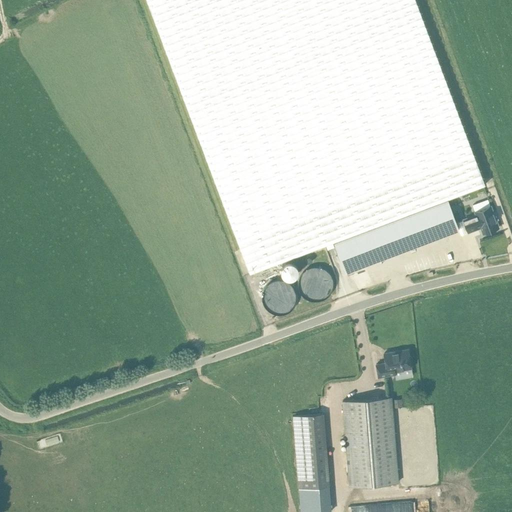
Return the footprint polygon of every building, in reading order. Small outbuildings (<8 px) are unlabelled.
[(147,0),(250,273),(334,241),(486,184),(416,0),(147,0)] [(447,199),(334,242),(346,272),(459,230),(447,199)] [(493,213),(490,206),(475,212),(476,215),(463,220),(468,232),(481,227),(483,233),(498,227),(496,220),(498,219),(495,212),(493,213)] [(290,278),(291,278),(292,278),(293,277),(295,277),(296,276),(297,275),(298,274),(298,273),(299,272),(299,271),(299,270),(299,269),(299,268),(299,267),(299,266),(298,265),(297,264),(297,263),(296,263),(295,262),(294,261),(293,261),(292,261),(291,261),(290,261),(289,261),(288,261),(287,262),(286,262),(285,263),(284,264),(283,265),(283,267),(282,268),(282,269),(282,270),(282,271),(283,272),(283,273),(284,274),(285,275),(285,276),(287,277),(288,277),(289,278),(290,278)] [(315,301),(317,301),(319,301),(322,301),(324,300),(326,299),(327,297),(329,296),(330,294),(331,293),(332,292),(332,291),(333,289),(333,287),(334,285),(334,284),(334,283),(334,282),(333,281),(333,280),(333,279),(333,278),(332,276),(330,274),(330,273),(329,272),(327,271),(326,269),(324,268),(322,267),(319,267),(317,266),(315,267),(313,267),(311,267),(309,268),(308,269),(307,269),(305,271),(303,272),(302,274),(301,275),(301,276),(300,277),(300,278),(299,279),(299,281),(299,282),(299,283),(299,284),(299,285),(299,287),(299,288),(300,290),(301,292),(302,294),(304,296),(305,298),(307,298),(308,299),(310,300),(311,301),(313,301),(315,301)] [(279,315),(281,315),(283,314),(285,314),(287,313),(288,313),(289,312),(291,311),(293,309),(294,308),(295,307),(295,306),(296,305),(296,303),(297,303),(297,301),(297,299),(297,298),(297,297),(297,296),(297,295),(297,294),(297,292),(296,291),(296,290),(295,288),(294,287),(292,285),(291,283),(289,282),(287,281),(285,280),(283,280),(280,280),(279,280),(278,280),(276,280),(274,281),(272,282),(270,283),(268,284),(267,285),(266,287),(265,288),(265,289),(264,289),(264,291),(263,292),(263,294),(263,295),(262,296),(262,297),(262,299),(263,300),(263,301),(263,302),(264,304),(265,306),(266,308),(267,309),(268,310),(270,311),(271,313),(274,314),(276,314),(278,315),(279,315)] [(412,368),(409,355),(408,349),(384,353),(385,362),(376,364),(378,377),(391,375),(391,371),(412,368)] [(349,486),(398,482),(392,397),(342,401),(349,486)] [(402,398),(393,399),(394,408),(403,407),(402,398)] [(330,511),(331,511),(323,414),(293,416),(300,511),(323,511),(326,511),(330,511)] [(414,511),(414,501),(348,505),(348,511),(414,511)]
